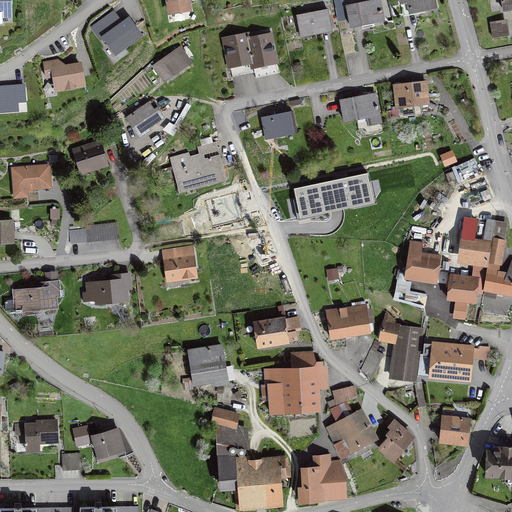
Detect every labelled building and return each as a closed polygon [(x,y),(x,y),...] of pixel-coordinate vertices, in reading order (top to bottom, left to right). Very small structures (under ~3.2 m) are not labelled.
[(0,0),(0,23),(2,23),(2,16),(9,16),(10,14),(9,0),(0,0)] [(187,0),(167,0),(170,13),(189,9),(187,0)] [(372,23),(383,21),(379,0),(373,0),(347,5),(351,27),(362,25),(362,22),(371,20),(372,23)] [(399,0),(403,13),(436,7),(434,0),(399,0)] [(511,0),(501,0),(504,10),(511,8),(511,0)] [(300,33),(331,28),(327,9),(297,15),(300,33)] [(93,28),(101,38),(103,37),(115,53),(141,34),(129,18),(120,24),(112,13),(94,26),(93,28)] [(493,37),(507,35),(505,20),(490,22),(493,37)] [(230,66),(252,62),(248,38),(247,36),(247,33),(224,38),(230,66)] [(247,36),(248,38),(252,62),(253,67),(276,62),(270,34),(249,38),(249,36),(247,36)] [(165,79),(184,66),(175,52),(156,66),(165,79)] [(84,84),(80,64),(63,67),(63,64),(57,60),(44,62),(46,77),(54,76),(56,89),(84,84)] [(396,106),(427,102),(425,83),(394,86),(396,106)] [(17,101),(25,101),(24,85),(0,87),(0,109),(18,109),(17,101)] [(341,100),(345,122),(357,119),(356,115),(366,113),(368,125),(381,122),(375,93),(341,100)] [(154,109),(149,102),(126,118),(138,134),(164,116),(157,107),(154,109)] [(263,117),(267,136),(276,134),(276,137),(297,133),(292,111),(263,117)] [(80,173),(108,164),(101,141),(73,150),(80,173)] [(216,142),(198,147),(200,155),(218,150),(216,142)] [(191,162),(189,152),(174,157),(176,165),(172,166),(177,183),(194,178),(196,188),(226,179),(220,155),(191,162)] [(13,169),(15,189),(50,186),(48,166),(13,169)] [(325,189),(334,187),(331,176),(322,178),(325,189)] [(476,220),(465,219),(460,256),(488,260),(491,243),(473,240),(476,220)] [(0,242),(13,241),(12,221),(0,221),(0,242)] [(116,222),(101,224),(102,239),(118,237),(116,222)] [(506,225),(495,223),(493,237),(504,239),(506,225)] [(102,239),(101,224),(85,225),(85,228),(87,240),(102,239)] [(85,228),(69,230),(71,243),(87,242),(87,240),(85,228)] [(503,240),(494,238),(488,270),(497,272),(503,240)] [(440,263),(441,256),(421,253),(422,244),(411,242),(405,277),(437,282),(438,276),(443,276),(445,264),(440,263)] [(166,259),(169,281),(195,277),(192,255),(166,259)] [(511,259),(506,273),(497,272),(488,270),(484,290),(511,295),(511,259)] [(448,298),(476,301),(477,291),(482,292),(484,277),(480,276),(480,273),(460,270),(460,276),(451,275),(448,298)] [(98,303),(127,300),(126,289),(130,288),(129,274),(112,275),(113,280),(88,283),(89,292),(84,293),(85,301),(97,300),(98,303)] [(56,281),(40,282),(41,287),(16,290),(17,300),(5,301),(6,309),(25,308),(25,310),(55,307),(54,296),(58,296),(56,281)] [(331,338),(370,332),(366,305),(326,310),(331,338)] [(384,321),(381,320),(380,325),(383,325),(380,339),(396,342),(393,359),(418,362),(423,329),(398,326),(398,325),(395,320),(387,313),(384,321)] [(254,323),(258,346),(297,340),(295,331),(287,332),(285,318),(254,323)] [(422,362),(420,379),(429,380),(430,375),(469,379),(471,357),(487,358),(488,349),(480,346),(480,348),(433,344),(431,363),(422,362)] [(189,352),(194,385),(215,381),(216,383),(228,381),(222,346),(189,352)] [(361,370),(372,379),(383,354),(371,348),(361,370)] [(323,366),(321,361),(315,362),(313,351),(291,353),(292,364),(273,364),(274,368),(265,369),(266,384),(269,384),(270,413),(319,410),(318,378),(324,378),(323,366)] [(418,362),(393,359),(391,377),(416,380),(418,362)] [(215,393),(216,390),(215,387),(212,385),(209,386),(208,389),(208,392),(211,394),(215,393)] [(205,394),(207,392),(206,388),(204,386),(200,387),(198,390),(199,393),(202,395),(205,394)] [(353,386),(340,389),(343,401),(357,395),(355,389),(353,386)] [(419,405),(427,404),(425,392),(417,393),(419,405)] [(337,422),(353,413),(346,401),(330,410),(337,422)] [(262,412),(265,412),(267,411),(269,408),(268,405),(266,403),(264,402),(261,403),(259,405),(258,408),(259,411),(262,412)] [(440,441),(467,444),(470,410),(444,407),(440,441)] [(216,408),(212,423),(234,429),(238,414),(216,408)] [(353,413),(337,422),(327,427),(342,457),(385,436),(377,423),(370,427),(361,409),(353,413)] [(39,441),(57,440),(57,421),(37,422),(37,424),(26,424),(27,447),(39,446),(39,441)] [(379,447),(393,459),(412,436),(395,421),(389,427),(391,429),(386,434),(388,436),(379,447)] [(89,436),(87,426),(77,428),(77,430),(74,430),(76,440),(89,436)] [(97,461),(125,453),(117,429),(93,436),(99,455),(96,456),(97,461)] [(235,453),(237,451),(236,448),(234,446),(230,446),(229,449),(229,452),(231,454),(235,453)] [(486,475),(511,475),(511,446),(496,446),(496,450),(487,450),(486,475)] [(63,469),(71,469),(70,453),(62,454),(63,469)] [(70,453),(71,469),(79,469),(78,453),(70,453)] [(345,475),(339,460),(330,461),(330,454),(315,455),(316,463),(307,464),(307,468),(303,468),(304,482),(301,483),(299,484),(299,486),(300,500),(346,496),(345,475)] [(261,460),(238,462),(230,458),(219,459),(222,487),(233,486),(233,492),(236,492),(237,507),(282,503),(280,477),(285,476),(284,456),(261,460)]
